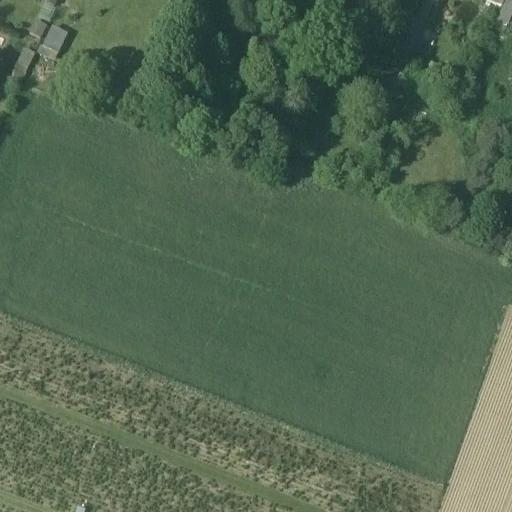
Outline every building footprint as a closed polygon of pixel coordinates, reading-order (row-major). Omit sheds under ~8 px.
[(293,4),(283,0),(279,11),(288,15),(293,4)] [(486,0),(485,4),(501,10),(504,0),(486,0)] [(301,8),(293,4),(288,15),(297,18),(301,8)] [(47,29),(39,46),(46,49),(46,50),(50,52),(59,35),(47,29)] [(371,91),(352,84),(348,95),(367,103),(371,91)] [(378,102),(369,121),(380,126),(389,106),(378,102)]
